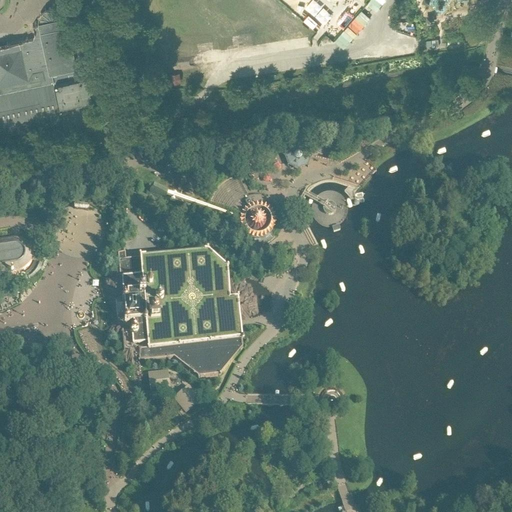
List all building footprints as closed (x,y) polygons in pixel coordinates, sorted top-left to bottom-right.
[(382,4),(375,0),(370,0),(367,5),(376,12),(382,4)] [(0,133),(61,121),(64,133),(82,129),(88,133),(91,148),(116,143),(111,118),(95,121),(90,118),(88,108),(90,105),(92,102),(91,100),(106,96),(101,73),(84,76),(82,66),(83,66),(78,48),(74,49),(65,16),(60,9),(55,7),(48,7),(42,10),(40,13),(38,19),(38,23),(36,23),(33,24),(36,39),(4,46),(0,46),(0,133)] [(370,19),(362,11),(334,42),(343,50),(370,19)] [(353,17),(345,11),(336,23),(344,29),(353,17)] [(317,24),(308,16),(303,22),(312,29),(317,24)] [(307,166),(311,156),(310,153),(311,151),(319,154),(324,141),(304,134),(299,146),(296,145),(287,149),(284,157),(288,166),(297,170),(307,166)] [(199,171),(185,167),(178,191),(192,195),(199,171)] [(244,212),(147,190),(145,196),(241,218),(242,216),(243,214),(244,212)] [(323,213),(326,215),(329,216),(333,214),(335,212),(335,208),(334,205),(331,203),(328,202),(325,204),(323,206),(322,210),(323,213)] [(261,204),(258,203),(254,204),(251,205),(248,207),(246,209),(244,212),(243,214),(242,216),(241,218),(241,221),(242,225),(243,228),(245,231),(247,233),(250,235),(253,237),(256,237),(260,237),(263,237),(267,235),(269,233),(272,231),(273,228),(275,224),(275,221),(275,218),(274,214),(272,211),(270,209),(268,206),(265,205),(261,204)] [(0,275),(4,275),(11,274),(18,273),(21,272),(25,270),(30,266),(32,261),(33,255),(32,249),(29,244),(24,240),(19,238),(16,238),(13,238),(0,239),(0,275)] [(118,252),(119,261),(120,270),(120,272),(120,278),(122,278),(122,282),(123,289),(124,294),(123,294),(122,295),(123,300),(124,300),(124,303),(125,305),(125,306),(125,307),(125,310),(125,311),(125,312),(125,313),(125,316),(124,316),(125,321),(130,320),(131,320),(133,320),(134,326),(132,327),(131,328),(130,329),(130,330),(130,331),(130,332),(131,334),(132,335),(133,340),(133,344),(138,344),(143,343),(148,343),(148,348),(144,348),(142,348),(139,349),(139,358),(140,360),(147,360),(153,359),(167,358),(169,358),(174,357),(194,374),(198,378),(210,377),(214,376),(220,376),(234,360),(243,349),(242,340),(242,339),(242,338),(242,336),(241,331),(240,320),(240,318),(238,297),(233,298),(230,298),(230,296),(228,278),(228,277),(227,269),(212,257),(207,253),(168,256),(164,257),(145,258),(144,259),(142,259),(140,259),(139,259),(132,260),(130,260),(128,260),(126,260),(126,258),(125,256),(125,254),(125,252),(124,252),(123,252),(122,252),(121,252),(120,252),(119,252),(118,252)] [(31,267),(27,271),(29,274),(34,270),(38,263),(39,254),(35,255),(34,262),(31,267)] [(169,371),(149,373),(151,389),(151,393),(171,391),(169,371)] [(175,397),(173,398),(185,414),(201,402),(189,386),(175,397)]
